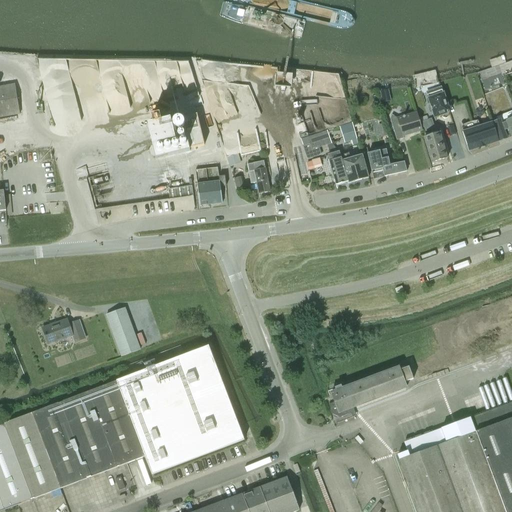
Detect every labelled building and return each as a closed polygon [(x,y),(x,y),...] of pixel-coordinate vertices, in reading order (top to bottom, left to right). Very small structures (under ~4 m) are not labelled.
[(15,85),(0,87),(0,117),(20,114),(15,85)] [(443,90),(427,95),(434,118),(442,115),(443,117),(444,118),(446,119),(447,118),(448,117),(449,116),(448,113),(450,113),(443,90)] [(402,136),(422,130),(417,113),(397,119),(396,117),(392,115),(390,119),(397,140),(403,138),(402,136)] [(182,118),(148,126),(155,160),(190,151),(189,149),(204,146),(197,117),(183,121),(182,118)] [(421,122),(425,132),(434,129),(431,119),(421,122)] [(507,122),(502,124),(504,131),(510,129),(511,135),(511,119),(506,121),(507,122)] [(501,120),(492,123),(493,123),(499,142),(507,139),(504,131),(502,124),(501,120)] [(493,123),(464,133),(470,151),(480,148),(479,145),(485,143),(486,146),(499,142),(493,123)] [(352,124),(340,128),(344,143),(356,140),(352,124)] [(331,143),(327,130),(306,138),(308,144),(302,145),(307,160),(322,155),(319,147),(331,143)] [(432,163),(447,158),(440,133),(424,138),(432,163)] [(373,178),(407,171),(405,163),(389,166),(386,150),(368,154),(373,178)] [(349,184),(369,178),(362,156),(343,162),(342,162),(348,183),(349,184)] [(337,186),(348,183),(342,162),(343,162),(342,160),(341,158),(329,162),(337,186)] [(259,194),(270,192),(264,161),(248,165),(252,183),(257,183),(259,194)] [(218,167),(209,168),(210,177),(206,178),(210,205),(223,203),(221,192),(223,192),(223,187),(226,186),(225,176),(219,177),(218,167)] [(200,206),(210,205),(206,178),(210,177),(209,168),(195,170),(200,206)] [(237,189),(245,187),(242,177),(234,180),(237,189)] [(168,190),(170,199),(193,196),(192,187),(168,190)] [(122,357),(140,350),(125,308),(106,315),(122,357)] [(52,328),(51,326),(43,329),(48,344),(72,336),(74,342),(85,338),(79,321),(69,325),(67,320),(56,324),(57,326),(52,328)] [(209,347),(117,382),(144,456),(152,476),(244,441),(209,347)] [(350,413),(349,410),(406,388),(404,383),(413,379),(409,367),(399,371),(398,368),(332,393),(335,402),(329,405),(332,413),(340,417),(350,413)] [(117,382),(0,425),(0,511),(144,456),(117,382)] [(398,455),(418,511),(511,511),(511,402),(404,443),(408,452),(398,455)] [(287,478),(196,511),(293,511),(299,510),(287,478)]
